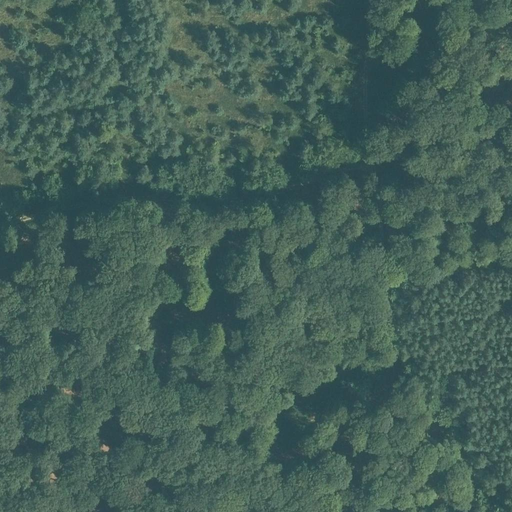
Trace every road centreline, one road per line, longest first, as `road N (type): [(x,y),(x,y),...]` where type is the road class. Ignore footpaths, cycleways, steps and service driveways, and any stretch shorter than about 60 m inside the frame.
road 1 (track): [(369,0),(370,179),(389,307),(409,383),(499,511)]
road 2 (track): [(370,179),(266,200),(101,203),(0,226)]
